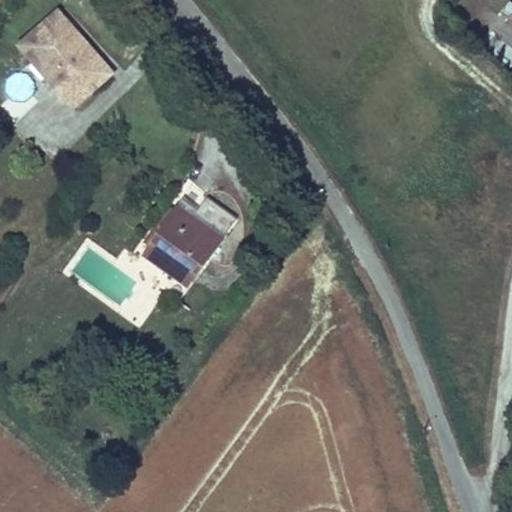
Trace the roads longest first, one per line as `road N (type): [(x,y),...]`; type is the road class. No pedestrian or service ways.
road 1 (unclassified): [(178,0),(278,124),(363,248),(467,511)]
road 2 (unknown): [(484,511),(511,351)]
